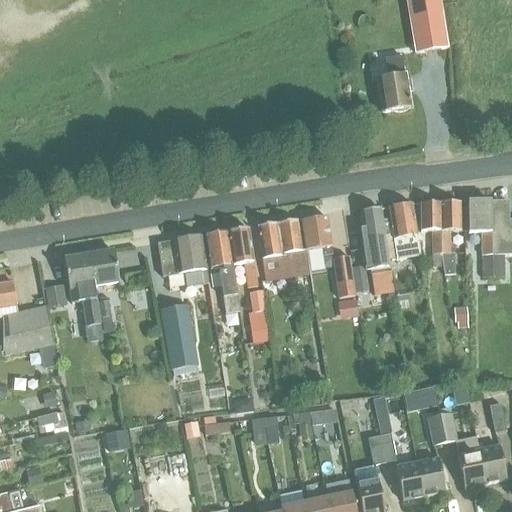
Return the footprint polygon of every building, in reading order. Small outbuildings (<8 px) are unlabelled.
[(405,0),(415,56),(447,51),(438,0),(405,0)] [(388,80),(377,82),(382,115),(394,113),(395,114),(396,114),(397,115),(398,115),(399,115),(400,115),(401,115),(402,115),(403,115),(403,114),(404,114),(405,114),(405,113),(406,113),(407,112),(408,111),(410,111),(401,58),(385,60),(388,80)] [(481,235),(481,241),(482,280),(504,279),(503,257),(511,257),(511,222),(508,222),(507,204),(468,205),(469,235),(481,235)] [(442,266),(442,268),(442,270),(443,277),(453,276),(453,255),(450,255),(449,234),(460,233),(459,205),(440,206),(441,257),(442,266)] [(389,220),(381,221),(384,241),(387,257),(388,263),(395,262),(419,258),(411,206),(388,210),(389,220)] [(441,257),(440,206),(420,207),(420,234),(431,234),(432,269),(442,268),(442,266),(441,257)] [(387,257),(384,241),(380,211),(359,214),(361,228),(359,232),(365,273),(370,272),(374,298),(393,295),(387,257)] [(332,257),(331,249),(327,220),(300,224),(305,253),(321,251),(322,259),(332,257)] [(284,272),(285,279),(308,275),(305,253),(301,253),(297,224),(277,227),(284,272)] [(257,230),(265,282),(285,279),(284,272),(277,227),(257,230)] [(248,231),(226,235),(231,269),(243,267),(247,291),(257,290),(248,231)] [(231,269),(226,235),(204,238),(210,272),(221,270),(222,274),(218,274),(225,316),(238,314),(231,269)] [(200,239),(187,241),(157,246),(162,279),(184,276),(186,289),(207,285),(200,239)] [(113,254),(89,258),(94,290),(118,285),(113,254)] [(101,327),(94,290),(89,258),(63,263),(71,305),(82,303),(87,330),(101,327)] [(354,300),(348,260),(332,263),(338,302),(354,300)] [(66,306),(62,282),(44,285),(48,309),(66,306)] [(0,319),(3,319),(18,315),(16,308),(12,284),(0,286),(0,319)] [(405,287),(394,289),(395,299),(397,312),(408,310),(407,302),(408,302),(405,287)] [(264,313),(261,294),(248,296),(252,316),(264,313)] [(111,319),(108,303),(98,305),(101,321),(111,319)] [(355,303),(336,306),(339,323),(357,320),(355,303)] [(197,374),(186,308),(161,313),(173,378),(197,374)] [(18,315),(3,319),(3,360),(53,347),(46,309),(18,315)] [(465,313),(453,314),(454,327),(456,327),(456,333),(467,332),(465,313)] [(252,326),(250,326),(253,347),(268,346),(263,315),(250,317),(252,326)] [(392,370),(378,372),(380,384),(394,382),(392,370)] [(456,371),(439,374),(441,387),(458,384),(456,371)] [(321,381),(295,385),(299,407),(324,403),(321,381)] [(511,386),(503,386),(504,394),(511,394),(511,386)] [(54,397),(43,399),(45,413),(57,410),(54,397)] [(251,401),(233,404),(235,416),(253,414),(251,401)] [(488,409),(494,436),(505,434),(500,406),(488,409)] [(323,423),(321,413),(309,415),(310,424),(323,423)] [(56,416),(37,421),(39,429),(58,425),(59,431),(67,429),(64,415),(57,417),(56,416)] [(310,424),(309,415),(297,416),(298,426),(310,424)] [(438,419),(444,446),(454,444),(455,444),(450,416),(438,419)] [(379,437),(391,435),(387,417),(376,420),(379,437)] [(262,421),(263,430),(276,429),(275,419),(262,421)] [(438,419),(427,421),(432,449),(444,446),(438,419)] [(263,430),(262,421),(250,422),(251,432),(263,430)] [(196,424),(183,426),(185,441),(198,439),(196,424)] [(228,425),(215,427),(216,436),(229,434),(228,425)] [(88,426),(76,428),(78,439),(90,436),(88,426)] [(133,431),(140,485),(156,483),(154,465),(171,462),(166,427),(133,431)] [(216,436),(215,427),(203,428),(204,438),(216,436)] [(310,427),(298,428),(300,444),(311,443),(310,427)] [(126,434),(106,437),(109,454),(129,450),(126,434)] [(35,450),(67,442),(65,435),(33,442),(35,450)] [(378,438),(384,466),(395,463),(389,436),(378,438)] [(366,441),(372,468),(384,466),(378,438),(366,441)] [(475,439),(455,444),(454,444),(457,457),(456,457),(463,491),(484,487),(477,453),(475,439)] [(498,448),(477,453),(484,487),(505,483),(498,448)] [(12,461),(0,464),(0,468),(1,473),(14,470),(12,461)] [(437,461),(416,465),(423,500),(444,495),(437,461)] [(423,500),(416,465),(395,470),(401,504),(423,500)] [(42,484),(38,469),(26,473),(29,488),(42,484)] [(383,511),(377,482),(355,487),(360,511),(383,511)] [(348,483),(324,488),(327,500),(329,511),(354,511),(351,495),(348,483)] [(0,511),(39,511),(38,509),(28,511),(24,511),(20,492),(0,496),(0,511)] [(140,492),(126,495),(128,510),(142,507),(140,492)] [(329,511),(327,500),(301,505),(302,511),(329,511)]
